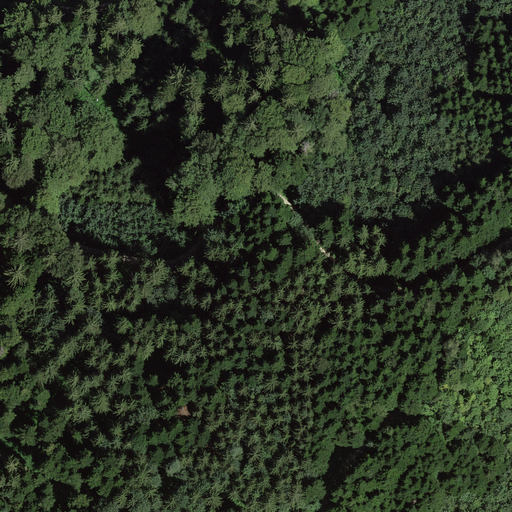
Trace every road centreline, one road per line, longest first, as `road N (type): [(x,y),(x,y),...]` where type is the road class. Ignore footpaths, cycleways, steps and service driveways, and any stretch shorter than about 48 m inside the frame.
road 1 (track): [(0,196),(58,241),(156,262),(180,259),(231,202),(256,193),(283,196),(338,266),(363,285),(398,292),(439,282),(511,240)]
road 2 (track): [(0,452),(18,472),(115,511)]
road 3 (track): [(5,0),(77,13),(129,0)]
road 4 (track): [(321,511),(325,493),(391,414)]
